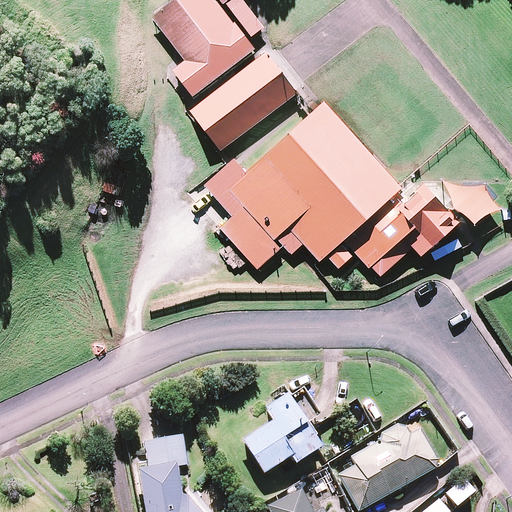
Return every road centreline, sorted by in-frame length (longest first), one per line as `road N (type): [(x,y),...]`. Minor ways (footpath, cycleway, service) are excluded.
road 1 (residential): [(511,459),(421,334),(198,343),(0,435)]
road 2 (unknown): [(111,383),(125,511)]
